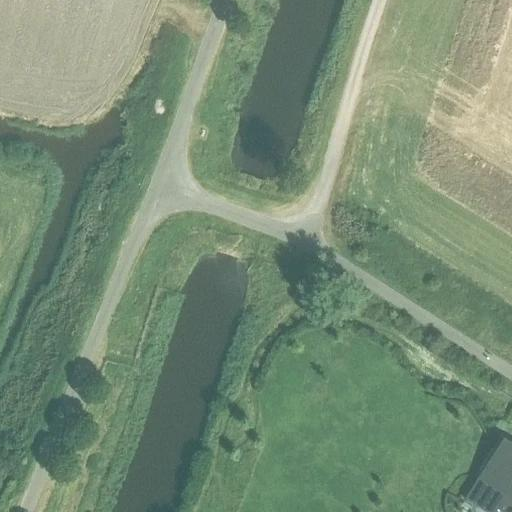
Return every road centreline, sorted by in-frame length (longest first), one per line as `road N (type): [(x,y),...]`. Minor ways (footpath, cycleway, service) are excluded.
road 1 (unclassified): [(511,374),(311,244),(158,186)]
road 2 (unclassified): [(24,511),(158,186)]
road 3 (track): [(311,244),(382,0)]
road 4 (unclassified): [(158,186),(227,0)]
